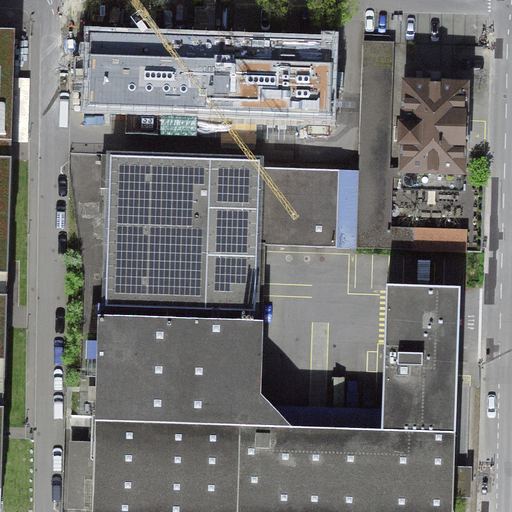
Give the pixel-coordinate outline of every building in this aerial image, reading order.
[(0,161),(11,162),(11,153),(11,143),(12,141),(13,79),(15,33),(0,32),(0,161)] [(299,132),(300,116),(331,117),(333,43),(211,38),(90,34),(87,108),(207,113),(206,129),(299,132)] [(359,171),(356,248),(475,252),(476,232),(384,229),(387,124),(389,42),(376,42),(363,41),(359,171)] [(12,141),(11,143),(20,143),(28,143),(29,79),(21,79),(13,79),(12,141)] [(404,143),(402,189),(462,191),(462,173),(465,86),(435,85),(406,84),(404,125),(401,125),(400,143),(404,143)] [(259,168),(260,162),(103,156),(102,188),(110,188),(106,304),(98,304),(98,316),(254,321),(255,283),(257,245),(259,168)] [(11,168),(11,162),(0,161),(0,511),(0,507),(1,490),(3,437),(3,430),(3,425),(3,408),(5,360),(5,344),(6,321),(6,319),(6,312),(7,297),(8,274),(8,265),(8,261),(9,234),(11,168)] [(359,171),(259,168),(257,245),(297,246),(336,248),(336,247),(356,248),(359,171)] [(458,287),(388,285),(386,287),(385,313),(382,430),(456,432),(458,361),(459,315),(460,290),(458,287)] [(453,511),(454,483),(456,432),(382,430),(295,427),(296,412),(277,411),(261,394),(263,321),(254,321),(98,316),(92,511),(453,511)]
